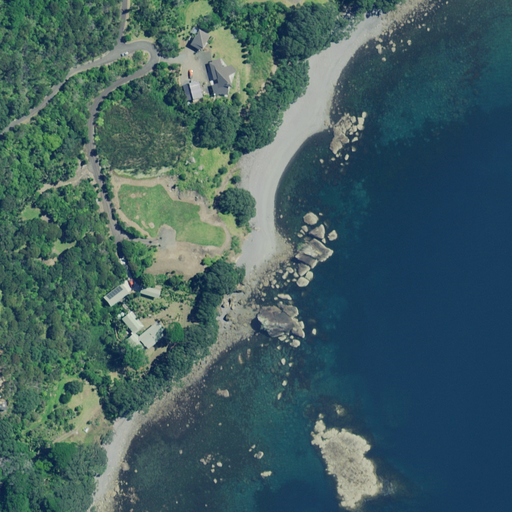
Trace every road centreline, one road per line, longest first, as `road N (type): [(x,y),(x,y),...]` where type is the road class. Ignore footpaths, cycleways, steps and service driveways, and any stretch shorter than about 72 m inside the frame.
road 1 (residential): [(114,47),(132,39),(151,51),(100,90),(89,121),(127,278)]
road 2 (residential): [(0,129),(74,63),(114,47)]
